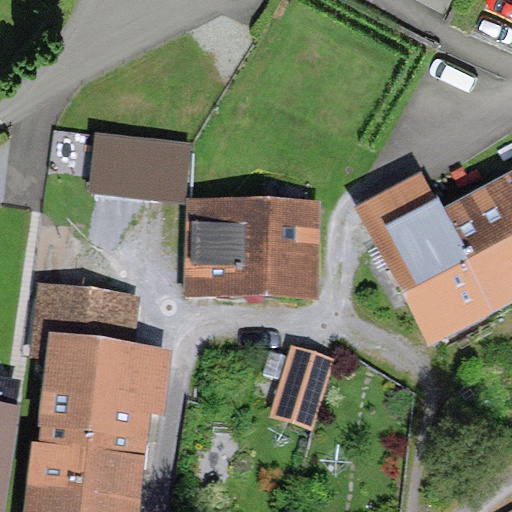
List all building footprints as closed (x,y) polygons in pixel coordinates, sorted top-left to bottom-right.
[(490,197),(441,223),(485,308),(511,293),(511,177),(487,191),(490,197)] [(438,334),(485,308),(441,223),(423,188),(364,221),(391,271),(401,265),(438,334)] [(189,214),(186,298),(303,301),(308,217),(189,214)] [(52,436),(53,432),(133,441),(130,438),(133,411),(158,414),(163,370),(126,366),(133,305),(43,295),(36,357),(61,360),(51,436),(52,436)] [(137,511),(147,443),(133,441),(53,432),(52,436),(50,455),(45,454),(37,511),(137,511)]
